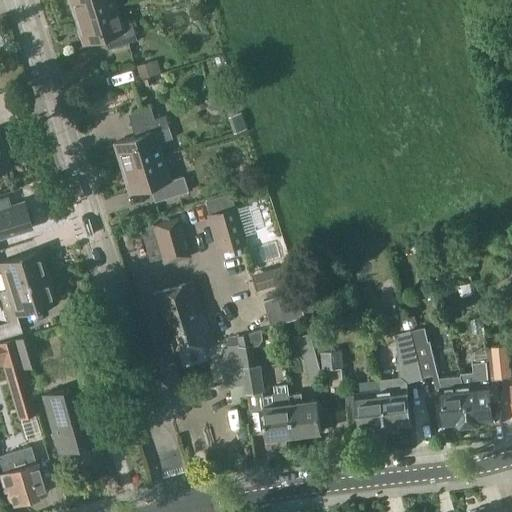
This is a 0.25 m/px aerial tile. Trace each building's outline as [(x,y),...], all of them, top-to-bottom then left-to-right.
[(71,0),(77,18),(117,6),(114,0),(71,0)] [(122,22),(117,6),(77,18),(85,43),(110,36),(113,47),(138,39),(132,19),(122,22)] [(161,73),(157,60),(137,66),(140,79),(161,73)] [(165,114),(136,123),(140,134),(114,142),(122,167),(162,156),(154,131),(169,126),(165,114)] [(0,134),(0,171),(10,168),(0,134)] [(169,180),(162,156),(122,167),(130,193),(155,185),(160,200),(189,191),(184,176),(169,180)] [(25,202),(0,209),(0,236),(33,227),(31,221),(34,220),(30,206),(26,207),(25,202)] [(236,210),(207,218),(217,250),(245,242),(236,210)] [(164,264),(191,256),(180,216),(152,224),(164,264)] [(0,265),(7,290),(48,277),(42,257),(38,259),(37,252),(0,263),(0,265)] [(257,289),(288,280),(284,265),(253,274),(257,289)] [(48,277),(7,290),(0,292),(0,296),(8,322),(0,324),(0,339),(22,333),(17,315),(52,304),(51,298),(54,297),(48,277)] [(164,323),(203,312),(195,283),(156,294),(164,323)] [(306,315),(298,290),(264,300),(271,327),(306,316),(306,315)] [(312,303),(304,305),(307,315),(314,313),(312,303)] [(212,343),(203,312),(164,323),(173,354),(212,343)] [(312,340),(313,340),(321,338),(314,313),(307,315),(306,315),(306,316),(311,333),(312,340)] [(464,386),(462,376),(440,378),(430,341),(429,342),(425,327),(411,330),(422,374),(423,378),(433,375),(437,389),(442,389),(445,423),(458,422),(461,426),(469,425),(466,386),(464,386)] [(259,365),(255,365),(253,346),(259,345),(264,339),(262,329),(238,336),(239,344),(239,346),(241,356),(246,384),(245,384),(248,401),(250,409),(264,407),(268,438),(294,435),(288,394),(287,383),(273,385),(274,391),(271,394),(263,395),(259,365)] [(381,379),(382,391),(383,391),(386,429),(401,428),(401,424),(411,423),(407,388),(406,382),(423,378),(422,374),(411,330),(397,334),(399,378),(381,379)] [(23,368),(40,363),(31,333),(14,338),(22,368),(23,368)] [(312,340),(311,333),(299,336),(311,384),(324,381),(313,340),(312,340)] [(14,338),(0,342),(0,352),(19,419),(37,414),(23,368),(22,368),(14,338)] [(248,401),(245,384),(246,384),(241,356),(239,346),(239,344),(220,347),(227,388),(232,387),(234,403),(248,401)] [(507,345),(493,346),(493,348),(496,379),(497,379),(511,377),(511,367),(510,367),(507,345)] [(490,402),(499,401),(497,379),(496,379),(493,348),(484,348),(485,361),(473,362),(474,372),(461,372),(462,376),(464,386),(466,386),(469,425),(477,424),(479,420),(492,419),(490,402)] [(325,368),(344,366),(343,349),(323,351),(325,368)] [(330,369),(331,385),(343,384),(342,368),(330,369)] [(89,412),(77,415),(69,387),(43,395),(59,452),(97,440),(89,412)] [(383,391),(382,391),(347,395),(351,429),(361,428),(361,429),(373,428),(374,431),(386,429),(383,391)] [(302,392),(288,394),(294,435),(322,431),(318,399),(303,401),(302,392)] [(37,461),(35,462),(30,446),(0,455),(0,469),(1,473),(0,473),(0,478),(4,491),(9,489),(14,505),(25,501),(28,503),(34,501),(34,498),(40,496),(39,494),(47,492),(37,461)]
